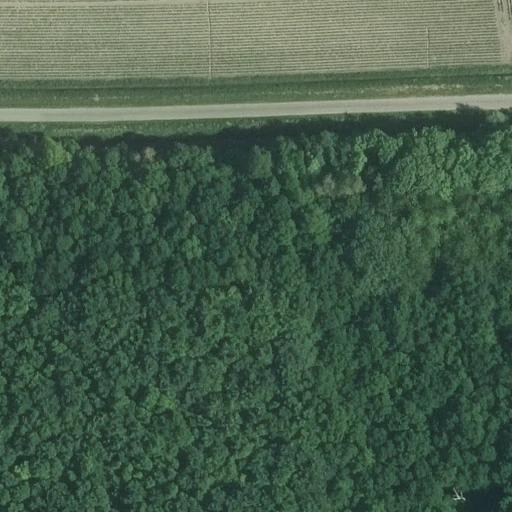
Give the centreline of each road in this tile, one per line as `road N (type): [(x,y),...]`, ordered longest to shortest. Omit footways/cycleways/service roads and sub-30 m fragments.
road 1 (track): [(511,193),(325,198),(323,290),(204,297),(209,511)]
road 2 (unclassified): [(0,112),(511,102)]
